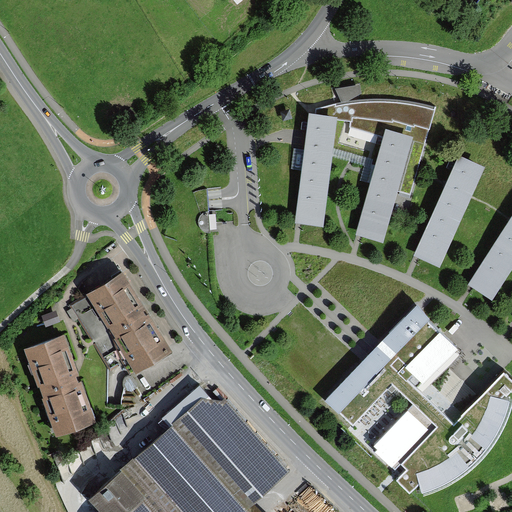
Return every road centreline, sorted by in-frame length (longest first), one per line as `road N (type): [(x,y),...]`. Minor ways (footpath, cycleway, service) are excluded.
road 1 (residential): [(511,84),(478,64),(430,54),(303,44),(120,170)]
road 2 (primary): [(365,511),(212,355),(156,273)]
road 3 (residential): [(0,327),(73,262),(90,212)]
